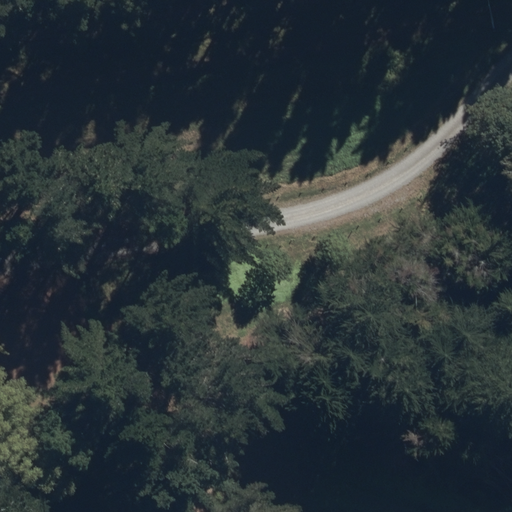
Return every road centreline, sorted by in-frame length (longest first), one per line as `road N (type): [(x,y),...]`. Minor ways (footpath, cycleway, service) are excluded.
road 1 (unknown): [(491,13),(478,83),(416,145),(213,297),(65,383)]
road 2 (unclassified): [(0,99),(511,9)]
